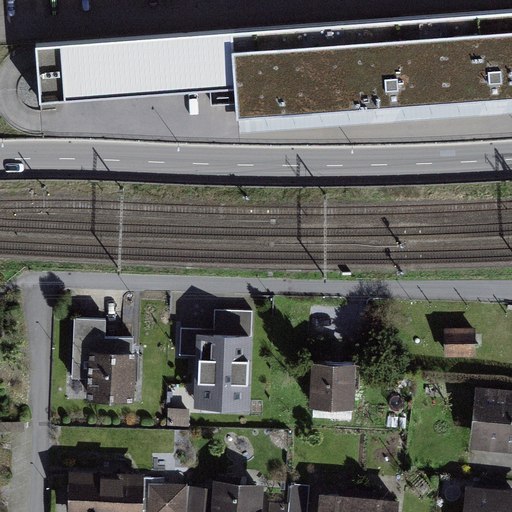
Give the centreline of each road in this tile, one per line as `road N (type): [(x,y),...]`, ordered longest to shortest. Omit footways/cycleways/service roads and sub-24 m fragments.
road 1 (residential): [(511,297),(47,278),(35,511)]
road 2 (primary): [(511,158),(273,165),(0,160)]
road 3 (residential): [(375,0),(5,28)]
